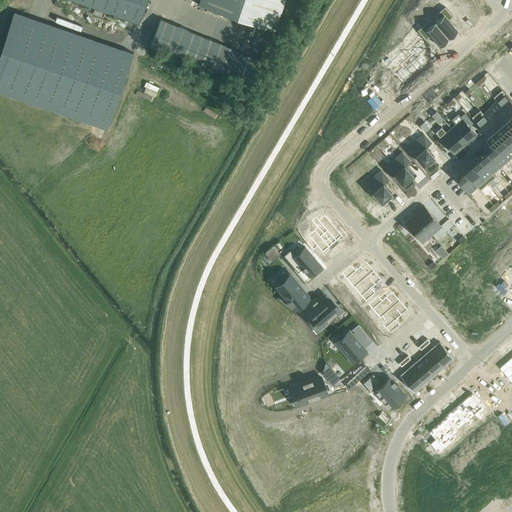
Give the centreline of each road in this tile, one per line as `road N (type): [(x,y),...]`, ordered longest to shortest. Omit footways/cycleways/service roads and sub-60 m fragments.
road 1 (residential): [(369,242),(310,170),(511,4)]
road 2 (residential): [(369,242),(511,124)]
road 3 (residential): [(389,511),(384,471),(391,441),(407,414),(467,360)]
road 4 (residential): [(467,360),(369,242)]
